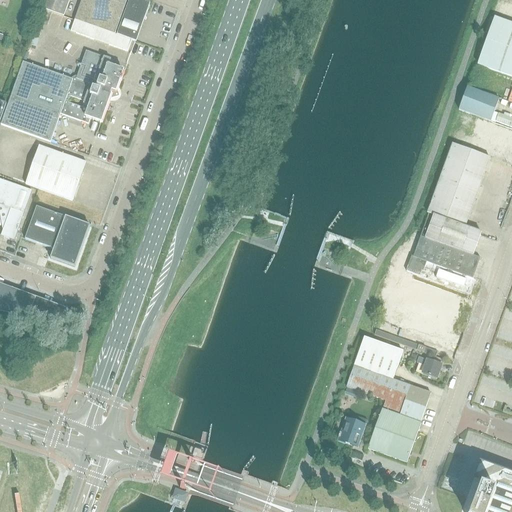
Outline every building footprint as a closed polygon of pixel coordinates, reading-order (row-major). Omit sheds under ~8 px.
[(64,16),(69,0),(44,0),(42,8),(64,16)] [(103,30),(108,32),(113,33),(115,34),(127,0),(81,0),(75,20),(79,22),(84,23),(89,25),(94,27),(98,28),(103,30)] [(132,40),(137,42),(150,4),(139,0),(129,0),(117,35),(118,35),(122,37),(127,38),(132,40)] [(511,77),(511,24),(494,18),(477,65),(511,77)] [(71,31),(75,33),(79,22),(75,20),(71,31)] [(75,33),(80,35),(84,23),(79,22),(75,33)] [(80,35),(85,36),(89,25),(84,23),(80,35)] [(85,36),(90,38),(94,27),(89,25),(85,36)] [(90,38),(94,40),(98,28),(94,27),(90,38)] [(94,40),(99,42),(103,30),(98,28),(94,40)] [(99,42),(104,43),(108,32),(103,30),(99,42)] [(104,43),(109,45),(113,33),(108,32),(104,43)] [(118,35),(117,35),(115,34),(113,33),(109,45),(113,47),(118,35)] [(113,47),(118,48),(122,37),(118,35),(113,47)] [(118,48),(123,50),(127,38),(122,37),(118,48)] [(123,50),(128,52),(132,40),(127,38),(123,50)] [(90,119),(101,123),(109,100),(120,96),(117,88),(123,72),(109,67),(111,60),(86,51),(77,77),(76,76),(72,78),(72,79),(23,62),(1,124),(51,142),(61,114),(89,124),(90,119)] [(491,122),(499,99),(467,87),(459,110),(491,122)] [(493,121),(511,127),(511,117),(497,111),(493,121)] [(511,163),(511,147),(466,131),(461,146),(481,153),(511,163)] [(73,201),(87,163),(40,146),(26,184),(73,201)] [(3,231),(4,238),(15,241),(24,214),(32,191),(0,179),(0,205),(11,209),(3,231)] [(78,258),(83,245),(88,241),(85,240),(90,226),(37,207),(26,239),(78,258)] [(62,326),(68,309),(36,298),(0,284),(0,312),(28,319),(62,326)] [(354,367),(393,381),(403,351),(365,338),(354,367)] [(437,379),(441,366),(418,358),(416,363),(424,366),(421,374),(437,379)] [(382,410),(420,424),(430,394),(393,381),(354,367),(347,388),(385,401),(382,410)] [(368,449),(406,463),(421,424),(420,424),(382,410),(368,449)] [(338,442),(357,448),(365,426),(345,419),(338,438),(339,438),(338,442)] [(37,511),(47,487),(49,488),(55,471),(27,461),(28,459),(0,448),(0,470),(26,480),(14,511),(37,511)] [(351,451),(349,457),(362,462),(364,456),(351,451)] [(511,511),(511,474),(480,462),(474,478),(484,481),(481,489),(481,488),(472,511),(511,511)] [(184,501),(186,495),(176,491),(174,498),(184,501)]
